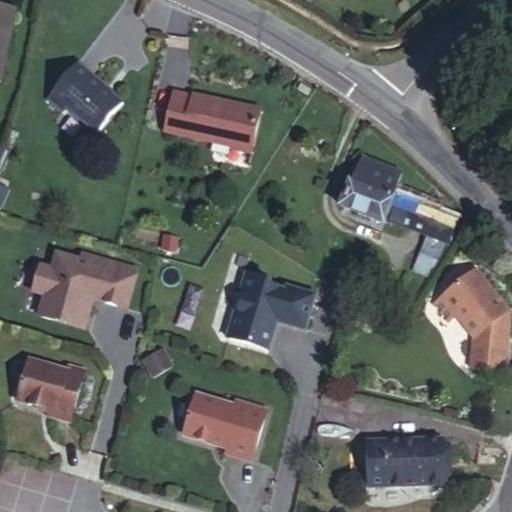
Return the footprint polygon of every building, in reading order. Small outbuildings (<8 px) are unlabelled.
[(0,80),(1,81),(15,13),(0,9),(0,80)] [(91,76),(76,63),(44,99),(59,112),(63,107),(94,133),(119,104),(89,79),(91,76)] [(191,101),(172,97),(163,134),(229,150),(229,153),(249,158),(260,114),(192,99),(191,101)] [(407,231),(420,197),(396,187),(400,177),(363,162),(355,185),(353,185),(343,209),(384,226),(386,222),(407,231)] [(442,206),(420,197),(407,231),(427,239),(422,254),(439,260),(444,246),(448,246),(456,223),(439,215),(442,206)] [(36,295),(48,299),(42,320),(87,332),(95,303),(129,313),(140,274),(95,261),(93,267),(74,261),(71,271),(45,264),(36,295)] [(478,275),(436,308),(450,326),(462,317),(468,324),(464,327),(476,343),(472,374),(504,378),(511,318),(478,275)] [(247,278),(241,298),(243,299),(238,316),(235,316),(228,341),(270,354),(274,339),(270,332),(273,324),(279,326),(307,335),(318,299),(288,290),(287,294),(272,289),(273,285),(247,278)] [(270,332),(274,339),(279,326),(273,324),(270,332)] [(162,345),(140,358),(151,377),(173,364),(162,345)] [(31,365),(19,406),(50,415),(48,424),(71,431),(87,377),(70,372),(69,376),(31,365)] [(236,410),(198,398),(186,436),(189,442),(229,454),(227,459),(252,466),(268,414),(238,405),(236,410)] [(368,448),(369,492),(443,490),(442,446),(368,448)]
